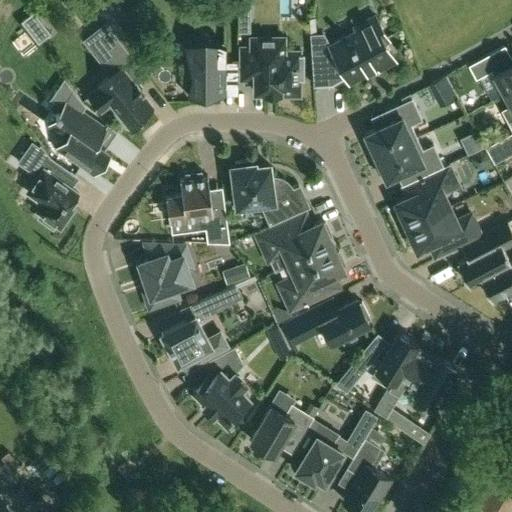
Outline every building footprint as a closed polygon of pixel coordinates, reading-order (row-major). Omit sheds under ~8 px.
[(250,8),(238,8),(238,32),(250,32),(250,8)] [(331,50),(322,55),(311,56),(313,84),(334,83),(346,76),(348,81),(377,65),(379,69),(395,60),(385,41),(388,39),(375,15),(354,26),(356,30),(328,45),(331,50)] [(116,62),(117,61),(129,52),(106,23),(93,32),(116,62)] [(187,61),(194,61),(194,76),(191,76),(187,95),(225,95),(225,45),(205,34),(183,45),(187,61)] [(242,47),(242,77),(255,77),(255,91),(280,91),(280,94),(299,94),(299,79),(303,79),(303,80),(305,80),(305,53),(303,53),(303,54),(299,54),(299,52),(284,52),(284,37),(252,37),(252,47),(242,47)] [(511,63),(499,70),(489,51),(468,62),(475,76),(490,68),(504,93),(511,88),(511,63)] [(121,66),(110,75),(98,85),(99,87),(88,95),(100,110),(111,101),(118,111),(115,112),(125,124),(127,122),(129,125),(152,107),(141,93),(143,91),(137,83),(136,82),(134,84),(121,66)] [(58,147),(93,172),(107,151),(104,148),(94,142),(104,127),(81,111),(78,109),(83,102),(74,90),(58,113),(50,124),(66,135),(58,147)] [(375,156),(416,137),(411,124),(422,119),(412,98),(385,110),(390,121),(366,132),(364,132),(365,134),(367,137),(363,139),(370,153),(373,151),(375,156)] [(511,131),(485,147),(493,162),(511,151),(511,131)] [(411,167),(416,178),(418,177),(443,166),(433,144),(422,149),(416,137),(375,156),(377,160),(374,162),(380,176),(384,174),(385,177),(385,178),(386,179),(387,178),(411,167)] [(64,166),(49,156),(40,144),(39,145),(29,158),(33,161),(28,169),(38,175),(27,190),(43,201),(37,209),(40,212),(37,217),(52,227),(56,222),(59,225),(73,205),(69,203),(77,192),(71,187),(56,177),(64,166)] [(301,208),(292,187),(291,185),(289,183),(287,181),(285,180),(283,178),(280,177),(278,177),(275,176),(273,176),(270,176),(269,164),(254,166),(254,163),(250,163),(250,159),(234,161),(235,165),(231,166),(234,187),(230,188),(233,206),(265,202),(274,220),(301,208)] [(407,225),(448,206),(442,192),(458,185),(448,163),(443,166),(418,177),(416,178),(399,186),(404,197),(396,201),(407,225)] [(202,176),(202,170),(183,172),(184,178),(179,179),(181,194),(165,196),(169,220),(194,217),(196,230),(205,228),(206,242),(229,243),(225,202),(211,204),(207,175),(202,176)] [(455,220),(448,206),(407,225),(418,249),(427,245),(433,259),(451,250),(508,221),(507,221),(481,235),(471,212),(455,220)] [(290,264),(331,245),(328,237),(331,236),(326,222),(322,224),(321,221),(310,226),(304,214),(258,235),(267,256),(283,249),(290,264)] [(511,261),(511,260),(511,259),(510,260),(503,247),(511,242),(511,229),(508,221),(451,250),(452,251),(461,246),(467,256),(457,262),(468,284),(480,277),(480,278),(511,261)] [(147,309),(179,299),(174,285),(191,279),(187,266),(192,264),(185,244),(147,243),(152,257),(140,261),(145,273),(136,276),(147,309)] [(331,245),(290,264),(297,279),(281,286),(290,307),(337,286),(332,274),(342,269),(341,266),(345,265),(339,251),(335,253),(331,245)] [(511,260),(511,261),(480,278),(491,298),(511,286),(511,260)] [(236,284),(206,296),(213,310),(243,295),(236,284)] [(311,308),(310,309),(284,322),(295,342),(324,327),(332,343),(341,338),(343,344),(357,337),(354,331),(369,324),(367,320),(370,318),(362,301),(358,303),(356,299),(337,309),(331,298),(311,308)] [(160,336),(168,352),(172,350),(178,362),(195,353),(199,360),(228,344),(221,330),(208,337),(196,313),(162,331),(163,334),(160,336)] [(399,396),(408,380),(424,353),(415,348),(417,344),(397,332),(375,368),(394,380),(388,389),(399,396)] [(250,396),(243,389),(249,383),(236,370),(243,363),(234,346),(204,362),(210,373),(194,389),(206,401),(203,403),(213,413),(216,411),(228,422),(241,409),(239,407),(250,396)] [(375,357),(364,348),(335,383),(346,392),(375,357)] [(424,353),(408,380),(418,385),(414,392),(434,404),(435,401),(439,403),(450,385),(446,383),(456,368),(436,356),(434,359),(424,353)] [(275,452),(279,445),(287,430),(301,438),(314,414),(292,401),(285,412),(272,404),(251,439),(260,444),(258,447),(269,454),(271,450),(275,452)] [(353,429),(365,437),(365,436),(378,414),(366,407),(353,429)] [(429,432),(411,420),(411,419),(391,407),(385,418),(405,430),(423,442),(429,432)] [(324,480),(342,451),(349,439),(339,433),(333,443),(317,434),(297,468),(299,469),(300,474),(307,479),(312,477),(314,479),(316,475),(324,480)] [(365,437),(347,466),(359,473),(344,499),(366,511),(368,511),(381,491),(384,493),(393,479),(374,467),(386,448),(365,436),(365,437)] [(511,455),(501,449),(472,502),(490,511),(505,511),(511,499),(511,455)] [(0,486),(8,479),(11,483),(19,476),(6,461),(3,464),(0,460),(0,486)]
